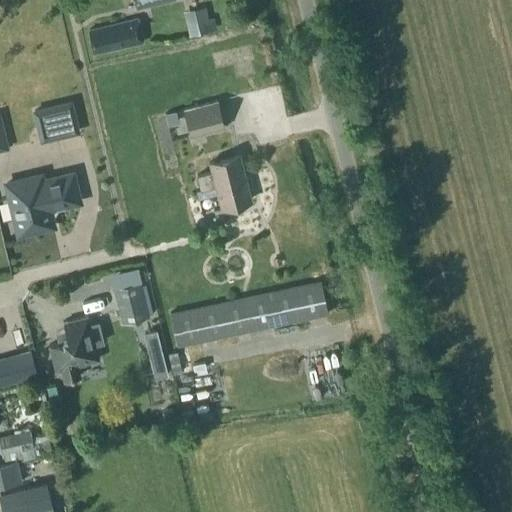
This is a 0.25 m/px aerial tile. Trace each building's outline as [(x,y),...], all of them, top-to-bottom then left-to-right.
[(109,49),(142,41),(136,17),(88,29),(93,49),(108,45),(109,49)] [(187,23),(189,34),(217,29),(214,17),(208,18),(187,23)] [(191,134),(224,126),(217,98),(184,107),(191,134)] [(34,110),(42,139),(78,131),(71,101),(34,110)] [(239,153),(209,160),(211,170),(195,174),(199,188),(214,184),(220,207),(251,200),(239,153)] [(7,183),(19,233),(53,224),(50,215),(56,206),(79,200),(72,173),(42,180),(40,174),(7,183)] [(147,312),(138,277),(115,284),(124,319),(147,312)] [(172,311),(178,343),(328,312),(321,279),(172,311)] [(48,343),(55,368),(60,366),(63,378),(80,374),(77,362),(98,356),(94,341),(102,339),(99,325),(91,327),(87,313),(62,320),(66,334),(61,335),(62,339),(48,343)] [(146,343),(159,340),(156,329),(143,332),(146,343)] [(0,358),(0,383),(39,373),(32,350),(0,358)] [(43,379),(30,382),(33,394),(45,392),(43,379)] [(30,428),(0,435),(0,443),(4,460),(23,455),(24,459),(37,456),(30,428)] [(0,487),(21,482),(16,461),(0,465),(0,487)] [(54,511),(47,482),(0,493),(0,496),(3,511),(54,511)]
